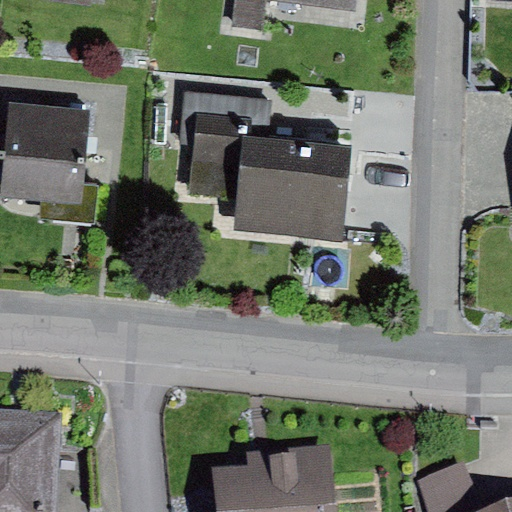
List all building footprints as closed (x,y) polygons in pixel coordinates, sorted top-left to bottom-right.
[(234,0),(232,22),(261,25),(264,0),(234,0)] [(234,192),(231,223),(341,234),(351,136),(266,127),(270,97),(186,88),(180,140),(192,141),(187,188),(234,192)] [(91,101),(10,92),(0,184),(0,191),(80,200),(91,101)] [(65,511),(68,423),(0,420),(0,511),(65,511)] [(258,469),(212,473),(216,511),(339,511),(333,445),(256,452),(258,469)] [(430,493),(436,511),(473,511),(462,481),(430,493)]
